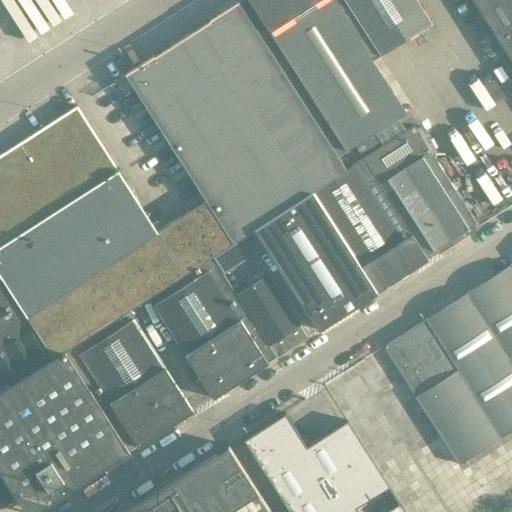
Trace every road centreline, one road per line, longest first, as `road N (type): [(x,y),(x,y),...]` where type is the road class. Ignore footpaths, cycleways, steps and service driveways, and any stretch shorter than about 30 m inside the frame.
road 1 (unclassified): [(78,511),(511,235)]
road 2 (unclassified): [(0,103),(159,0)]
